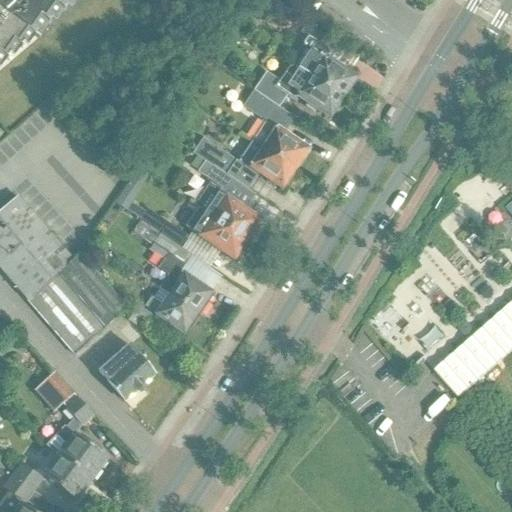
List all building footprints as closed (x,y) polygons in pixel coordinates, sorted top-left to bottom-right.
[(0,0),(0,69),(33,42),(35,43),(36,41),(35,41),(46,27),(50,30),(62,14),(65,17),(77,1),(81,4),(83,0),(0,0)] [(272,0),(257,0),(248,12),(259,21),(266,11),(274,17),(282,6),(272,0)] [(304,38),(315,45),(322,35),(305,25),(298,35),(304,38)] [(327,53),(315,45),(304,38),(285,64),(288,66),(340,101),(353,82),(322,61),(327,53)] [(327,120),(340,101),(288,66),(277,83),(265,74),(252,93),(276,110),(284,98),(293,104),(297,99),(327,120)] [(276,110),(252,93),(245,88),(235,103),(261,121),(260,122),(263,124),(257,133),(251,144),(292,172),(305,152),(281,137),(292,120),(276,110)] [(292,172),(251,144),(237,165),(201,141),(191,155),(203,163),(231,181),(246,192),(257,176),(280,191),(292,172)] [(203,163),(192,180),(204,188),(220,199),(231,181),(203,163)] [(204,188),(191,207),(195,210),(203,215),(244,243),(257,224),(225,202),(224,202),(220,199),(204,188)] [(121,194),(113,205),(124,212),(129,205),(131,201),(121,194)] [(125,313),(65,243),(59,248),(39,225),(45,220),(37,211),(31,216),(16,199),(0,213),(0,272),(73,357),(125,313)] [(129,205),(124,212),(139,222),(144,214),(129,205)] [(244,243),(203,215),(195,210),(183,229),(199,239),(231,262),(244,243)] [(158,236),(180,251),(188,239),(146,211),(144,214),(139,222),(138,223),(140,224),(158,236)] [(140,224),(133,234),(151,247),(158,236),(140,224)] [(151,247),(147,253),(162,262),(157,270),(167,277),(157,291),(197,317),(210,297),(183,279),(195,261),(180,251),(158,236),(151,247)] [(197,317),(157,291),(151,301),(149,300),(143,308),(135,303),(128,314),(145,324),(152,315),(155,317),(155,318),(184,337),(197,317)] [(511,318),(480,346),(472,338),(431,373),(456,400),(511,351),(511,318)] [(96,374),(123,405),(153,378),(127,348),(96,374)] [(54,376),(44,385),(48,390),(63,408),(72,399),(73,398),(54,376)] [(73,398),(72,399),(63,408),(62,408),(80,429),(91,419),(73,398)] [(58,460),(86,481),(101,462),(72,441),(74,437),(62,428),(44,448),(58,459),(58,460)] [(86,481),(58,460),(43,479),(72,500),(86,481)] [(10,478),(33,494),(41,483),(18,466),(10,478)] [(33,494),(10,478),(1,489),(24,506),(33,494)] [(24,511),(19,508),(4,498),(0,503),(0,511),(24,511)]
